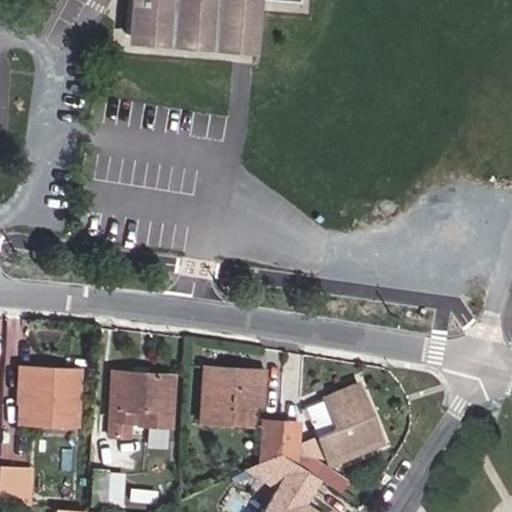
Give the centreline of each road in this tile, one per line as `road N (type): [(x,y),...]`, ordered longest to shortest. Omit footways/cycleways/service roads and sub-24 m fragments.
road 1 (residential): [(476,371),(0,290)]
road 2 (residential): [(393,511),(476,371)]
road 3 (residential): [(476,371),(511,254)]
